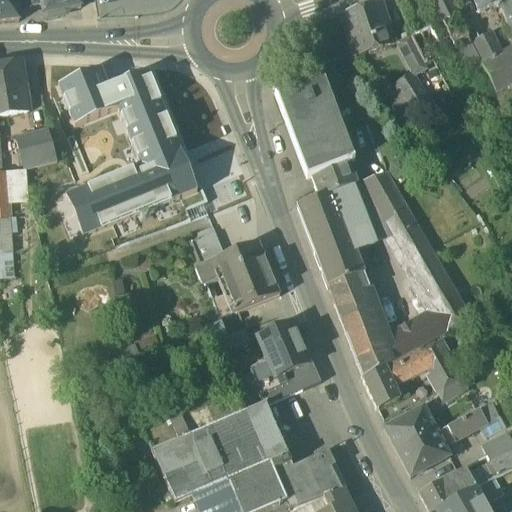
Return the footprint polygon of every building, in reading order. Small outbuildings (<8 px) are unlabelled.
[(0,0),(0,24),(18,23),(16,0),(0,0)] [(77,0),(39,0),(41,6),(43,16),(43,19),(47,20),(57,18),(59,15),(59,13),(79,8),(77,0)] [(433,65),(437,73),(449,67),(445,60),(453,56),(470,47),(446,0),(427,0),(440,27),(410,40),(425,69),(433,65)] [(473,0),(479,16),(498,9),(494,0),(473,0)] [(511,0),(494,0),(498,9),(511,4),(511,0)] [(511,4),(498,9),(511,40),(511,4)] [(341,17),(355,60),(393,48),(380,5),(341,17)] [(469,40),(483,68),(502,58),(491,36),(478,43),(475,37),(469,40)] [(409,70),(413,78),(426,71),(425,69),(410,40),(398,46),(403,57),(403,60),(407,68),(409,70)] [(453,56),(461,72),(478,63),(470,47),(453,56)] [(511,53),(502,58),(483,68),(481,69),(494,96),(511,87),(511,53)] [(0,94),(25,90),(20,65),(0,68),(0,94)] [(100,71),(57,88),(73,127),(74,129),(117,112),(140,168),(86,189),(65,198),(82,240),(181,200),(196,194),(148,74),(107,90),(100,71)] [(185,212),(207,203),(154,71),(148,74),(196,194),(181,200),(185,212)] [(395,89),(398,94),(412,116),(428,107),(410,80),(395,89)] [(289,121),(320,202),(335,196),(353,190),(356,189),(318,85),(281,98),(280,98),(289,121)] [(382,98),(386,103),(398,94),(395,89),(382,98)] [(0,119),(28,115),(25,90),(0,94),(0,119)] [(401,123),(412,116),(398,94),(386,103),(401,123)] [(15,143),(23,174),(55,166),(47,135),(15,143)] [(5,177),(7,209),(30,207),(23,176),(5,177)] [(0,225),(9,224),(7,209),(5,177),(0,177),(0,225)] [(387,178),(361,187),(382,225),(441,329),(445,337),(468,324),(387,178)] [(367,231),(382,225),(361,187),(356,189),(353,190),(367,231)] [(353,190),(335,196),(355,252),(373,246),(367,231),(353,190)] [(297,209),(327,290),(358,279),(363,277),(355,252),(335,196),(320,202),(312,204),(297,209)] [(208,217),(184,229),(190,241),(214,229),(208,217)] [(0,260),(12,259),(9,224),(0,225),(0,260)] [(191,243),(200,267),(214,262),(224,258),(214,234),(191,243)] [(224,258),(214,262),(222,281),(236,315),(279,298),(257,245),(224,258)] [(12,259),(0,260),(0,284),(14,283),(12,259)] [(202,289),(222,281),(214,262),(200,267),(195,270),(202,289)] [(327,290),(333,305),(364,293),(358,279),(327,290)] [(391,366),(364,293),(333,305),(362,383),(383,371),(391,366)] [(418,352),(438,341),(433,333),(427,322),(387,345),(397,363),(418,352)] [(267,367),(274,382),(309,367),(308,366),(291,326),(256,340),(267,367)] [(438,341),(445,337),(441,329),(433,333),(438,341)] [(225,339),(229,353),(250,344),(245,331),(225,339)] [(425,375),(436,395),(460,382),(438,345),(420,355),(430,372),(425,375)] [(420,355),(418,352),(397,363),(391,366),(383,371),(385,374),(386,374),(399,402),(408,398),(402,385),(425,375),(430,372),(420,355)] [(250,375),(264,407),(265,408),(281,402),(317,386),(320,385),(311,365),(308,366),(309,367),(274,382),(267,367),(250,375)] [(363,384),(375,413),(399,402),(386,374),(385,374),(363,384)] [(460,382),(436,395),(439,399),(443,407),(466,394),(460,382)] [(287,460),(265,408),(264,407),(151,455),(173,508),(225,485),(237,511),(270,511),(284,507),(286,506),(272,474),(289,466),(290,466),(287,460)] [(478,414),(486,428),(498,422),(490,408),(478,414)] [(384,432),(396,456),(421,443),(420,441),(434,433),(422,411),(384,432)] [(439,435),(437,439),(443,451),(486,428),(478,414),(447,431),(439,435)] [(449,461),(443,451),(437,439),(434,433),(420,441),(421,443),(396,456),(410,481),(449,461)] [(486,460),(488,465),(511,452),(511,448),(506,437),(481,450),(485,459),(486,460)] [(511,472),(511,452),(488,465),(496,481),(511,472)] [(286,511),(291,511),(325,500),(330,498),(332,499),(344,493),(333,471),(335,470),(327,454),(310,461),(311,465),(292,473),(291,470),(289,466),(272,474),(286,506),(284,507),(286,511)] [(310,461),(291,470),(292,473),(311,465),(310,461)] [(477,478),(469,482),(464,472),(418,497),(426,511),(436,511),(474,492),(475,492),(482,488),(477,478)] [(484,511),(474,492),(436,511),(441,511),(445,510),(446,511),(484,511)] [(350,505),(344,493),(332,499),(330,498),(325,500),(330,511),(335,511),(350,505)]
